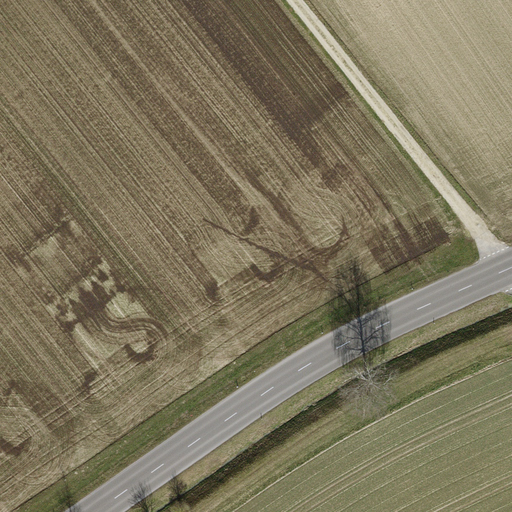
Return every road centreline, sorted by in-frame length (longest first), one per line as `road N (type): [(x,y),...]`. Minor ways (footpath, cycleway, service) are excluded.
road 1 (secondary): [(94,511),(293,374),(511,266)]
road 2 (track): [(213,511),(320,436),(511,343)]
road 3 (track): [(298,0),(511,268)]
